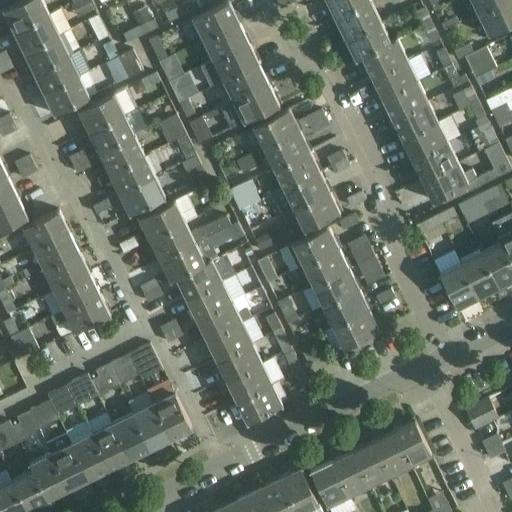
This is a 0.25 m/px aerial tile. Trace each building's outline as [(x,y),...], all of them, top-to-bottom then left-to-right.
[(49,13),(49,12),(42,0),(19,0),(0,10),(1,11),(3,10),(13,30),(49,12),(49,13)] [(79,0),(85,12),(95,7),(91,0),(79,0)] [(196,0),(187,0),(179,4),(183,13),(199,5),(196,0)] [(203,38),(238,21),(228,0),(226,0),(192,17),(203,38)] [(326,0),(334,16),(368,0),(326,0)] [(370,0),(368,0),(334,16),(344,37),(380,19),(370,0)] [(471,0),(477,13),(503,0),(471,0)] [(511,0),(503,0),(477,13),(488,34),(511,22),(511,0)] [(183,13),(179,4),(164,12),(168,20),(183,13)] [(145,5),(131,12),(137,23),(151,16),(145,5)] [(423,24),(431,20),(423,5),(415,9),(423,24)] [(13,30),(23,50),(59,33),(49,12),(49,13),(49,12),(13,30)] [(137,24),(142,34),(157,26),(152,17),(137,24)] [(361,54),(380,45),(390,40),(380,19),(344,37),(355,58),(361,55),(361,54)] [(438,35),(431,20),(423,24),(430,39),(438,35)] [(212,59),(248,41),(238,21),(203,38),(212,59)] [(142,34),(137,24),(122,32),(127,41),(142,34)] [(59,33),(23,50),(33,71),(69,53),(59,33)] [(158,60),(166,56),(156,34),(147,38),(158,60)] [(361,54),(361,55),(371,75),(407,58),(396,37),(390,40),(380,45),(361,54)] [(119,54),(111,39),(102,43),(110,58),(119,54)] [(200,65),(210,85),(222,79),(258,61),(248,41),(212,59),(200,65)] [(464,54),(473,50),(468,41),(453,49),(457,58),(464,54)] [(485,44),(473,50),(464,54),(474,76),(490,69),(496,65),(485,44)] [(114,83),(130,75),(142,69),(132,47),(119,54),(125,66),(109,74),(114,83)] [(444,66),(452,62),(444,47),(436,50),(444,66)] [(0,61),(9,58),(5,50),(0,52),(0,61)] [(43,91),(79,73),(69,53),(33,71),(43,91)] [(166,56),(158,60),(165,74),(174,70),(166,56)] [(0,71),(13,65),(9,58),(0,61),(0,71)] [(381,96),(417,78),(407,58),(371,75),(381,96)] [(232,100),(268,82),(258,61),(222,79),(232,100)] [(458,75),(452,62),(444,66),(453,86),(468,79),(464,72),(458,75)] [(494,76),(490,69),(474,76),(478,84),(494,76)] [(136,80),(141,90),(145,87),(144,86),(160,78),(156,70),(136,80)] [(79,73),(43,91),(54,113),(89,95),(79,73)] [(427,99),(417,78),(381,96),(391,116),(427,99)] [(281,101),(278,102),(268,82),(232,100),(220,106),(230,127),(281,102),(281,101)] [(462,88),(470,103),(478,99),(470,84),(462,88)] [(75,110),(76,111),(78,110),(88,130),(124,113),(137,106),(126,85),(75,110)] [(195,111),(187,96),(179,100),(178,100),(186,116),(195,111)] [(391,116),(401,137),(437,119),(427,99),(391,116)] [(485,114),(478,99),(470,103),(477,118),(485,114)] [(495,117),(510,109),(506,101),(491,109),(495,117)] [(253,124),(263,145),(263,146),(299,128),(288,107),(253,124)] [(310,123),(325,115),(321,107),(306,115),(310,123)] [(511,113),(510,109),(495,117),(499,125),(511,118),(511,113)] [(0,125),(13,119),(9,112),(0,116),(0,125)] [(157,121),(168,141),(186,132),(176,112),(157,121)] [(134,133),(124,113),(88,130),(98,150),(134,133)] [(325,115),(310,123),(314,130),(329,123),(325,115)] [(13,119),(0,125),(0,131),(2,135),(17,127),(13,119)] [(437,119),(401,137),(411,157),(447,139),(437,119)] [(208,138),(200,122),(192,126),(199,142),(208,138)] [(483,129),(490,144),(498,140),(491,125),(483,129)] [(273,166),(309,149),(299,128),(263,146),(263,145),(236,159),(242,171),(263,161),(261,158),(267,155),(273,166)] [(175,138),(185,158),(196,152),(186,132),(168,141),(168,142),(175,138)] [(97,176),(144,153),(134,133),(98,150),(108,170),(97,176)] [(447,139),(411,157),(422,178),(457,160),(447,139)] [(462,171),(457,160),(422,178),(432,199),(439,196),(443,202),(511,168),(498,140),(490,144),(483,148),(493,167),(476,175),(472,166),(462,171)] [(68,156),(72,163),(87,155),(84,148),(68,156)] [(330,164),(345,157),(341,148),(326,156),(330,164)] [(319,169),(309,149),(273,166),(283,186),(319,169)] [(182,159),(187,170),(195,166),(201,176),(207,173),(196,152),(185,158),(182,159)] [(14,160),(18,168),(33,161),(29,153),(14,160)] [(112,179),(118,191),(154,173),(144,153),(97,176),(101,184),(112,179)] [(87,155),(72,163),(76,171),(91,164),(87,155)] [(349,164),(345,157),(330,164),(334,171),(349,164)] [(37,169),(33,161),(18,168),(22,176),(37,169)] [(293,207),(329,189),(319,169),(283,186),(271,192),(281,212),(293,207)] [(0,202),(17,194),(7,173),(0,176),(0,202)] [(154,173),(118,191),(92,204),(96,212),(111,205),(112,207),(123,201),(129,213),(165,195),(154,173)] [(250,177),(229,188),(239,207),(240,208),(260,198),(250,177)] [(403,204),(427,197),(422,180),(398,187),(403,204)] [(478,192),(482,200),(496,193),(492,185),(478,192)] [(329,189),(293,207),(304,228),(342,209),(341,208),(339,209),(329,189)] [(366,197),(362,189),(347,197),(350,205),(366,197)] [(213,194),(217,203),(226,199),(222,190),(213,194)] [(482,200),(478,192),(463,200),(467,208),(482,200)] [(196,214),(186,193),(136,218),(137,219),(139,218),(149,237),(184,219),(196,214)] [(17,194),(0,202),(0,228),(30,214),(29,213),(27,214),(17,194)] [(252,227),(275,216),(266,196),(243,207),(252,227)] [(451,206),(437,213),(441,221),(455,214),(451,206)] [(23,226),(33,247),(69,229),(58,208),(23,226)] [(498,235),(501,241),(502,241),(511,260),(511,209),(491,220),(498,234),(498,235)] [(358,220),(354,212),(339,219),(343,227),(358,220)] [(159,258),(195,241),(208,234),(231,223),(226,213),(190,231),(184,219),(149,237),(159,258)] [(426,228),(441,221),(437,213),(422,220),(426,228)] [(237,220),(227,225),(234,239),(244,234),(237,220)] [(278,249),(288,269),(302,263),(303,263),(338,246),(328,224),(278,249)] [(79,250),(69,229),(33,247),(43,267),(79,250)] [(254,238),(260,249),(271,244),(266,232),(254,238)] [(219,255),(208,234),(195,241),(159,258),(169,279),(176,276),(211,258),(219,255)] [(138,242),(134,235),(119,242),(123,250),(138,242)] [(511,260),(502,241),(501,241),(481,251),(498,287),(511,280),(511,260)] [(312,283),(348,266),(338,246),(303,263),(312,283)] [(374,253),(370,246),(355,253),(359,261),(374,253)] [(53,288),(89,270),(79,250),(43,267),(53,288)] [(461,261),(478,297),(498,287),(481,251),(461,261)] [(276,275),(266,254),(256,259),(267,280),(276,275)] [(186,297),(221,279),(211,258),(169,279),(169,280),(176,276),(186,297)] [(458,307),(478,297),(461,261),(439,272),(458,310),(459,309),(458,307)] [(0,288),(5,287),(34,271),(31,264),(1,279),(0,277),(0,288)] [(322,304),(358,286),(348,266),(312,283),(322,304)] [(99,291),(89,270),(53,288),(63,308),(50,314),(50,315),(63,308),(99,291)] [(143,292),(158,284),(155,277),(140,284),(143,292)] [(231,299),(221,279),(186,297),(196,317),(231,299)] [(158,284),(143,292),(147,300),(162,293),(158,284)] [(368,307),(358,286),(322,304),(332,324),(368,307)] [(5,287),(0,288),(0,297),(7,311),(15,307),(12,302),(5,287)] [(394,294),(390,287),(375,294),(379,302),(394,294)] [(109,311),(99,291),(63,308),(50,315),(61,336),(74,329),(74,330),(112,311),(111,310),(109,311)] [(196,317),(206,337),(241,320),(251,315),(248,308),(250,307),(243,293),(231,299),(196,317)] [(298,316),(288,295),(276,301),(287,321),(298,316)] [(378,327),(368,307),(332,324),(343,346),(381,327),(381,326),(378,327)] [(273,330),(281,326),(274,310),(266,315),(273,330)] [(10,335),(18,331),(11,316),(3,320),(10,335)] [(163,332),(178,325),(175,318),(160,325),(163,332)] [(251,340),(241,320),(206,337),(215,357),(251,340)] [(178,325),(163,332),(167,341),(182,333),(178,325)] [(28,326),(18,331),(10,335),(20,355),(38,347),(28,326)] [(283,350),(291,346),(281,326),(273,330),(283,350)] [(215,357),(226,378),(261,361),(251,340),(215,357)] [(156,375),(164,370),(150,341),(129,352),(139,373),(141,378),(154,371),(156,375)] [(283,350),(293,370),(301,367),(291,346),(283,350)] [(307,363),(317,359),(311,347),(302,351),(307,363)] [(129,352),(108,362),(118,384),(133,377),(133,376),(139,373),(129,352)] [(236,398),(271,381),(261,361),(226,378),(236,398)] [(118,384),(108,362),(95,368),(98,375),(90,378),(98,394),(118,384)] [(309,382),(301,367),(293,370),(301,386),(309,382)] [(80,376),(83,382),(81,383),(89,399),(98,394),(90,378),(87,372),(80,376)] [(271,381),(236,398),(246,420),(270,408),(274,415),(285,410),(271,381)] [(57,414),(65,409),(54,388),(47,392),(50,398),(49,399),(57,414)] [(174,391),(153,401),(170,437),(192,426),(174,391)] [(497,416),(487,396),(465,407),(475,427),(497,416)] [(39,428),(59,418),(57,414),(49,399),(29,408),(39,428)] [(149,447),(170,437),(153,401),(132,412),(149,447)] [(27,436),(39,428),(29,408),(16,415),(20,421),(11,425),(18,440),(27,436)] [(111,422),(129,457),(149,447),(132,412),(111,422)] [(393,428),(411,464),(432,453),(413,415),(412,416),(413,418),(393,428)] [(85,419),(91,432),(108,467),(129,457),(111,422),(103,425),(100,419),(92,416),(85,419)] [(11,425),(8,419),(0,423),(0,449),(18,440),(11,425)] [(390,474),(411,464),(393,428),(372,438),(390,474)] [(88,477),(108,467),(91,432),(70,442),(88,477)] [(482,441),(486,449),(501,441),(497,433),(482,441)] [(390,474),(372,438),(352,448),(370,484),(390,474)] [(501,441),(486,449),(489,456),(505,449),(501,441)] [(50,452),(67,488),(88,477),(70,442),(50,452)] [(352,448),(332,458),(349,494),(370,484),(352,448)] [(50,452),(29,462),(50,504),(51,504),(48,497),(67,488),(50,452)] [(349,494),(332,458),(310,469),(328,504),(349,494)] [(12,478),(28,511),(33,511),(50,504),(29,462),(32,468),(12,478)] [(296,511),(319,511),(323,511),(318,501),(299,463),(298,463),(299,466),(279,476),(296,511)] [(296,511),(279,476),(259,486),(271,511),(295,511),(296,511)] [(506,490),(511,486),(511,476),(502,482),(506,490)] [(0,507),(2,511),(28,511),(12,478),(0,484),(0,507)] [(271,511),(259,486),(238,496),(246,511),(271,511)] [(432,509),(433,511),(445,511),(451,509),(443,492),(430,499),(435,507),(432,509)] [(246,511),(238,496),(218,506),(220,511),(246,511)]
